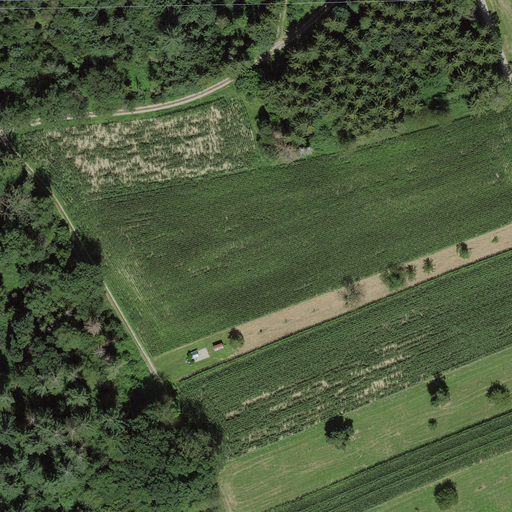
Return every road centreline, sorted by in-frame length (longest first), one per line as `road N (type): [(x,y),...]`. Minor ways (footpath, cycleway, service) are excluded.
road 1 (track): [(0,130),(65,218),(227,511)]
road 2 (track): [(334,0),(230,81),(189,99),(0,132)]
